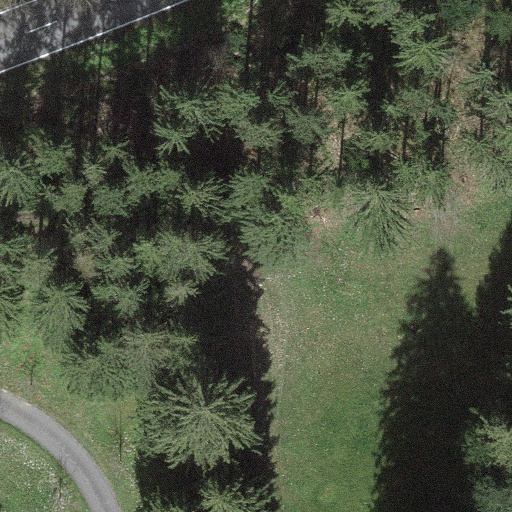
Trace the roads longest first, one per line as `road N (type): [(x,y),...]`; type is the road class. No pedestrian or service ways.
road 1 (track): [(99,511),(78,465),(0,408)]
road 2 (secondary): [(113,0),(0,43)]
